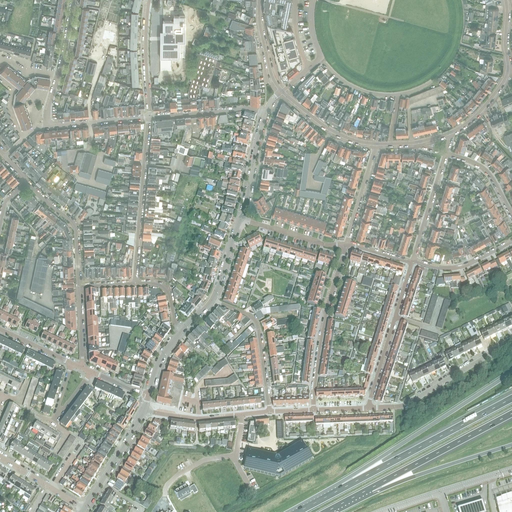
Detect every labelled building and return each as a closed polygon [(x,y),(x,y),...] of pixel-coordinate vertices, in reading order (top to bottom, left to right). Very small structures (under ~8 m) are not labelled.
[(263,0),(263,3),(264,3),(263,9),(265,10),(264,11),(263,11),(265,16),(266,16),(266,17),(265,18),(266,23),(267,23),(280,25),(287,27),(289,15),(291,0),(263,0)] [(495,8),(496,5),(486,5),(485,13),(498,14),(498,9),(495,8)] [(242,13),(240,18),(246,20),(246,21),(251,23),(253,17),(242,13)] [(163,49),(161,49),(161,59),(186,59),(185,17),(174,17),(174,22),(163,22),(163,49)] [(251,27),(251,26),(244,23),(238,22),(232,19),(229,28),(230,28),(235,30),(245,29),(245,33),(254,33),(254,27),(251,27)] [(497,29),(497,24),(486,23),(485,24),(485,26),(485,27),(482,27),(482,30),(493,31),(494,28),(497,29)] [(291,29),(267,24),(269,30),(268,31),(271,40),(270,40),(271,44),(270,44),(271,48),(272,47),(274,53),(272,53),(273,57),(275,57),(276,60),(277,62),(276,63),(277,66),(278,66),(279,69),(281,74),(279,75),(280,78),(282,78),(283,82),(302,66),(291,29)] [(486,38),(496,39),(496,34),(493,34),(493,31),(482,30),(482,33),(484,34),(484,35),(484,37),(484,38),(486,38)] [(481,43),(480,46),(485,46),(484,46),(492,47),(492,44),(495,45),(496,39),(486,38),(486,44),(481,43)] [(244,46),(240,46),(240,50),(248,50),(248,49),(256,48),(255,39),(244,40),(244,46)] [(16,43),(13,53),(19,54),(21,47),(21,44),(16,43)] [(248,50),(240,50),(240,54),(244,54),(244,57),(244,60),(249,60),(249,63),(257,62),(256,53),(256,48),(248,49),(248,50)] [(191,82),(198,84),(208,87),(218,58),(196,52),(189,73),(191,73),(189,81),(191,81),(191,82)] [(483,63),(492,65),(493,60),(490,59),(491,56),(480,54),(479,57),(481,58),(480,58),(480,59),(480,61),(480,62),(480,63),(483,63)] [(93,72),(95,63),(88,61),(86,71),(93,72)] [(492,70),(492,65),(483,63),(482,68),(480,68),(480,72),(486,74),(488,74),(489,69),(492,70)] [(19,88),(26,80),(7,64),(0,72),(19,88)] [(322,80),(327,76),(322,71),(317,75),(322,80)] [(297,98),(303,91),(316,76),(313,74),(308,77),(299,86),(299,87),(298,88),(293,94),(297,98)] [(485,81),(492,86),(496,81),(489,76),(485,75),(484,76),(487,78),(485,81)] [(327,76),(322,80),(326,85),(331,81),(327,76)] [(48,89),(50,79),(38,77),(37,80),(36,87),(48,89)] [(243,84),(242,84),(242,88),(248,88),(251,88),(251,87),(260,86),(259,77),(250,78),(250,80),(243,81),(243,84)] [(481,82),(479,80),(477,83),(480,85),(480,84),(489,91),(492,86),(485,81),(483,83),(482,82),(481,82)] [(24,102),(24,101),(28,97),(31,92),(35,87),(29,82),(27,81),(23,86),(20,90),(16,95),(17,96),(24,102)] [(474,81),(473,83),(476,87),(478,89),(477,91),(483,97),(487,93),(479,86),(480,85),(477,83),(474,81)] [(197,108),(196,99),(196,97),(196,94),(198,84),(191,82),(188,92),(189,98),(189,100),(190,100),(191,109),(197,108)] [(483,97),(477,91),(475,94),(470,90),(468,93),(469,94),(471,96),(471,95),(480,102),(483,97)] [(301,101),(308,94),(303,91),(297,98),(301,101)] [(260,94),(247,95),(247,98),(250,98),(250,105),(260,105),(260,94)] [(470,96),(471,96),(469,94),(466,96),(470,100),(468,102),(474,108),(478,104),(470,96)] [(107,116),(106,107),(108,100),(109,96),(106,95),(105,98),(106,98),(103,107),(100,107),(100,116),(107,116)] [(309,108),(316,98),(313,95),(310,99),(307,96),(302,102),(309,108)] [(507,99),(506,98),(502,100),(506,110),(511,107),(511,95),(509,97),(510,98),(507,99)] [(24,102),(17,96),(16,101),(15,106),(24,102)] [(113,106),(115,101),(116,98),(116,97),(114,96),(112,101),(108,100),(106,107),(107,107),(108,116),(114,115),(113,106)] [(189,100),(189,98),(181,99),(181,100),(177,100),(178,110),(191,109),(190,100),(189,100)] [(327,105),(320,116),(325,119),(331,109),(331,110),(332,109),(334,106),(330,104),(333,100),(331,98),(328,103),(327,105)] [(137,104),(139,100),(136,99),(134,104),(135,113),(141,113),(140,110),(144,109),(144,103),(140,104),(137,104)] [(315,101),(310,109),(315,113),(320,116),(327,105),(328,103),(323,100),(320,104),(317,103),(315,101)] [(465,104),(461,100),(459,102),(462,105),(463,105),(464,106),(463,106),(470,112),(474,108),(468,102),(465,104)] [(463,117),(468,114),(462,107),(461,106),(462,105),(459,102),(458,101),(456,102),(460,108),(458,110),(463,117)] [(23,129),(32,125),(24,102),(15,106),(14,106),(23,129)] [(282,103),(279,110),(294,115),(296,117),(298,115),(300,113),(297,111),(294,108),(292,110),(283,102),(282,103)] [(463,117),(458,110),(456,107),(453,109),(451,106),(449,108),(459,121),(463,117)] [(451,112),(449,113),(447,108),(444,110),(451,125),(456,122),(452,114),(451,112)] [(75,110),(75,118),(89,117),(88,109),(75,110)] [(331,110),(326,119),(330,122),(335,115),(336,113),(333,111),(334,110),(332,109),(331,110)] [(279,110),(277,115),(285,118),(292,121),(296,117),(294,115),(279,110)] [(335,115),(330,122),(335,125),(340,118),(343,112),(341,111),(337,116),(335,115)] [(254,122),(256,115),(245,112),(243,118),(242,117),(241,119),(244,120),(244,118),(245,119),(254,122)] [(340,118),(335,125),(343,129),(348,117),(350,113),(346,112),(343,119),(340,118)] [(503,116),(502,113),(498,114),(497,113),(493,115),(494,116),(490,118),(494,127),(497,125),(498,127),(499,127),(502,126),(502,125),(501,123),(504,122),(505,125),(510,123),(506,114),(503,116)] [(211,128),(213,128),(213,123),(216,123),(216,121),(217,121),(219,115),(210,116),(211,128)] [(277,115),(275,120),(283,123),(282,124),(286,125),(287,123),(286,122),(283,121),(285,118),(277,115)] [(198,126),(196,126),(196,131),(199,130),(199,128),(203,128),(204,126),(203,116),(198,117),(198,119),(197,119),(197,123),(198,123),(199,126),(198,126)] [(186,127),(185,129),(183,136),(185,137),(188,128),(188,126),(191,126),(191,125),(190,117),(185,118),(186,127)] [(348,117),(343,129),(348,131),(352,124),(349,123),(351,119),(348,117)] [(352,124),(348,131),(353,134),(354,133),(356,127),(360,118),(358,117),(357,119),(356,119),(354,125),(352,124)] [(175,128),(173,132),(177,133),(179,127),(183,127),(183,129),(185,129),(186,127),(185,118),(176,119),(175,128)] [(298,130),(305,121),(304,120),(305,119),(303,118),(302,118),(301,118),(297,123),(299,125),(297,127),(295,130),(297,132),(298,130)] [(168,136),(171,136),(170,129),(173,128),(175,128),(176,119),(167,120),(168,133),(168,136)] [(252,127),(254,122),(245,119),(243,124),(252,127)] [(275,120),(273,125),(286,131),(287,129),(281,127),(282,124),(275,120)] [(305,121),(298,130),(302,133),(309,125),(305,121)] [(429,121),(431,131),(437,130),(436,123),(433,124),(433,123),(432,121),(429,121)] [(478,126),(482,133),(487,130),(488,132),(489,131),(486,123),(485,121),(483,123),(482,122),(478,126)] [(379,138),(381,126),(381,123),(379,123),(378,127),(376,127),(376,125),(375,124),(374,128),(373,137),(379,138)] [(251,132),(252,127),(243,124),(242,130),(242,131),(244,132),(244,130),(251,132)] [(374,128),(375,124),(370,124),(370,127),(365,126),(364,133),(368,134),(368,136),(369,136),(369,137),(371,138),(371,137),(373,137),(374,128)] [(110,136),(108,142),(115,143),(117,133),(116,125),(109,125),(110,134),(110,136)] [(273,125),(270,131),(278,134),(279,131),(291,135),(292,133),(286,131),(273,125)] [(308,136),(314,128),(310,125),(304,132),(306,134),(304,137),(306,138),(307,137),(308,136)] [(104,134),(103,126),(94,127),(94,135),(104,134)] [(356,127),(354,133),(357,134),(356,134),(363,135),(364,127),(361,126),(361,128),(356,127)] [(381,126),(379,138),(384,139),(385,134),(388,134),(389,128),(381,126)] [(484,134),(482,133),(478,126),(473,129),(478,136),(481,134),(482,135),(484,134)] [(314,128),(308,136),(312,139),(318,132),(314,128)] [(479,138),(478,136),(473,129),(468,133),(473,140),(476,138),(477,139),(479,138)] [(30,137),(27,139),(30,143),(43,153),(45,151),(43,132),(36,132),(30,137)] [(234,134),(234,137),(249,140),(250,134),(241,132),(240,135),(234,134)] [(282,142),(282,140),(277,138),(278,135),(270,133),(268,138),(276,140),(282,142)] [(318,146),(325,138),(319,133),(313,139),(312,141),(313,142),(315,140),(318,142),(316,144),(318,146)] [(0,139),(3,144),(10,139),(7,134),(0,139)] [(249,140),(234,137),(233,137),(233,138),(237,139),(236,143),(247,146),(249,140)] [(459,143),(467,145),(468,142),(472,143),(472,141),(472,140),(461,137),(459,143)] [(275,144),(276,140),(268,138),(267,143),(276,146),(279,147),(279,145),(275,144)] [(10,139),(3,144),(6,148),(13,143),(10,139)] [(330,149),(334,142),(329,140),(326,147),(325,147),(321,154),(324,155),(327,148),(330,149)] [(334,142),(330,149),(333,151),(332,154),(331,154),(330,158),(332,159),(335,152),(338,144),(334,142)] [(466,149),(467,145),(459,143),(457,148),(456,148),(455,152),(464,154),(465,151),(471,153),(472,150),(466,149)] [(225,149),(246,154),(247,147),(233,144),(233,147),(226,146),(225,149)] [(485,159),(490,152),(487,150),(490,145),(488,144),(480,156),(485,159)] [(186,154),(188,148),(180,145),(178,152),(186,154)] [(280,156),(281,154),(280,154),(272,153),(273,146),(267,145),(265,154),(280,156)] [(343,155),(346,147),(340,145),(337,153),(336,152),(333,160),(340,163),(343,155)] [(14,158),(21,152),(19,150),(21,148),(20,146),(11,155),(14,158)] [(346,147),(343,155),(346,156),(344,161),(347,162),(351,149),(346,147)] [(30,154),(35,150),(33,148),(27,153),(17,162),(21,166),(30,157),(28,155),(30,153),(30,154)] [(225,149),(222,149),(218,148),(216,155),(220,155),(221,151),(227,153),(233,154),(232,158),(244,160),(246,154),(225,149)] [(497,155),(501,150),(499,148),(497,150),(495,149),(492,154),(490,152),(485,159),(489,162),(495,153),(497,155)] [(356,158),(357,154),(358,150),(353,149),(352,153),(351,153),(350,156),(352,157),(356,158)] [(142,157),(142,151),(133,150),(133,153),(134,153),(134,159),(139,160),(140,157),(142,157)] [(364,160),(367,152),(360,150),(358,155),(359,155),(358,158),(364,160)] [(494,167),(500,162),(498,159),(503,155),(501,154),(503,152),(501,150),(497,155),(498,156),(491,163),(494,167)] [(17,162),(27,153),(25,151),(22,154),(21,152),(14,158),(17,162)] [(84,161),(85,158),(87,152),(84,152),(83,157),(82,160),(81,163),(80,166),(79,170),(80,170),(82,171),(83,168),(83,164),(84,161)] [(384,166),(386,159),(387,152),(383,152),(382,153),(378,165),(384,166)] [(421,163),(424,155),(418,153),(415,161),(421,163)] [(190,165),(193,156),(187,154),(184,163),(190,165)] [(424,155),(421,163),(427,165),(430,156),(424,155)] [(24,169),(33,161),(34,160),(31,156),(30,157),(21,166),(24,169)] [(430,156),(427,165),(433,166),(435,158),(430,156)] [(228,163),(232,164),(243,166),(244,161),(229,158),(228,163)] [(356,158),(354,164),(362,166),(364,160),(358,158),(356,158)] [(508,165),(511,162),(511,161),(509,158),(502,164),(500,162),(494,167),(498,171),(507,163),(508,165)] [(27,173),(34,167),(36,165),(34,163),(37,161),(35,159),(34,160),(33,161),(24,169),(27,173)] [(501,177),(508,174),(507,171),(511,168),(511,167),(511,166),(511,165),(511,162),(508,165),(510,167),(499,173),(501,177)] [(39,165),(38,165),(37,166),(36,165),(34,167),(27,173),(31,177),(42,166),(44,164),(43,163),(42,163),(39,165)] [(231,170),(241,172),(243,166),(232,164),(231,167),(228,166),(227,169),(231,170)] [(352,172),(360,174),(361,169),(347,164),(345,166),(353,169),(352,172)] [(464,171),(464,168),(452,165),(450,170),(459,173),(460,169),(464,171)] [(41,171),(41,170),(43,168),(42,166),(31,177),(36,182),(44,173),(41,171)] [(286,176),(287,168),(284,167),(278,166),(277,175),(286,176)] [(377,171),(390,175),(390,173),(387,172),(388,168),(378,166),(377,171)] [(280,179),(281,177),(272,175),(273,172),(272,172),(273,169),(269,169),(269,168),(263,167),(262,177),(280,179)] [(6,168),(0,173),(0,176),(2,175),(4,177),(10,172),(6,168)] [(44,173),(36,182),(40,185),(46,178),(49,175),(47,173),(49,170),(47,168),(44,173)] [(428,180),(430,174),(422,172),(421,171),(419,170),(418,173),(419,174),(418,177),(420,178),(428,180)] [(457,180),(461,181),(463,177),(458,176),(459,173),(450,170),(448,176),(457,179),(457,180)] [(228,178),(230,179),(240,181),(242,173),(230,171),(228,178)] [(347,177),(358,180),(360,174),(352,172),(351,175),(346,174),(345,176),(347,177)] [(473,172),(471,177),(470,179),(475,185),(481,180),(477,175),(476,176),(473,172)] [(508,174),(501,177),(504,182),(511,177),(511,173),(511,172),(508,174)] [(6,186),(15,177),(14,176),(13,175),(13,174),(12,174),(11,173),(5,179),(8,182),(7,182),(5,184),(6,186)] [(53,173),(47,180),(46,178),(40,185),(44,189),(55,175),(53,173)] [(54,180),(57,176),(55,175),(44,189),(47,192),(53,185),(56,181),(54,180)] [(324,181),(323,183),(329,185),(331,177),(325,176),(324,181)] [(15,177),(6,186),(3,189),(5,190),(11,185),(13,187),(19,181),(19,180),(18,179),(17,179),(15,177)] [(356,187),(358,180),(347,177),(346,179),(349,180),(348,184),(356,187)] [(373,184),(381,186),(383,180),(374,178),(373,184)] [(412,180),(412,182),(417,184),(418,184),(419,183),(427,186),(428,180),(420,178),(419,181),(418,181),(418,182),(412,180)] [(60,184),(62,181),(63,181),(61,180),(55,186),(53,185),(47,192),(51,195),(60,184)] [(475,185),(479,189),(485,185),(481,180),(475,185)] [(55,198),(61,191),(58,189),(64,183),(62,181),(60,184),(51,195),(55,198)] [(273,192),(274,185),(261,183),(260,188),(266,189),(265,191),(273,192)] [(445,188),(454,191),(455,187),(456,187),(456,188),(458,189),(459,187),(447,183),(445,188)] [(354,195),(354,194),(355,193),(355,192),(355,191),(355,188),(348,186),(348,185),(344,184),(342,191),(344,192),(354,195)] [(380,192),(381,186),(373,184),(371,189),(380,192)] [(424,194),(426,188),(418,186),(418,184),(417,184),(417,186),(416,185),(415,187),(417,188),(416,192),(424,194)] [(59,201),(67,191),(70,188),(68,186),(63,193),(61,191),(55,198),(59,201)] [(481,196),(489,192),(486,187),(482,189),(479,192),(481,196)] [(66,196),(72,190),(70,188),(67,191),(59,201),(63,205),(68,198),(66,196)] [(457,192),(454,191),(445,188),(443,194),(452,196),(453,192),(454,193),(454,194),(456,194),(457,192)] [(27,204),(34,197),(30,193),(29,194),(27,191),(19,198),(22,201),(24,200),(27,204)] [(380,195),(379,194),(370,191),(369,197),(377,200),(378,197),(381,198),(382,196),(380,196),(380,195)] [(416,192),(414,198),(422,200),(424,194),(416,192)] [(476,205),(484,201),(492,197),(489,192),(481,196),(483,199),(475,203),(476,205)] [(349,195),(349,194),(346,193),(346,195),(345,194),(343,200),(351,203),(353,197),(349,195)] [(442,199),(450,202),(458,204),(459,202),(452,200),(452,201),(451,200),(452,196),(443,194),(442,199)] [(73,212),(78,205),(74,202),(76,199),(73,196),(70,200),(68,204),(71,206),(69,209),(73,212)] [(263,196),(262,196),(259,198),(254,201),(257,207),(266,202),(263,196)] [(34,197),(27,204),(30,207),(27,209),(30,212),(36,205),(35,204),(37,201),(34,197)] [(375,206),(376,203),(377,200),(369,197),(367,203),(375,206)] [(492,197),(484,201),(487,206),(494,202),(492,197)] [(442,199),(441,199),(440,202),(441,203),(440,205),(439,208),(448,211),(449,207),(452,208),(453,206),(449,205),(450,202),(442,199)] [(234,209),(235,204),(219,200),(219,203),(225,204),(224,207),(234,209)] [(349,209),(351,203),(343,200),(341,207),(349,209)] [(421,203),(412,201),(411,201),(410,203),(412,204),(411,207),(419,209),(421,203)] [(39,202),(32,212),(34,214),(36,212),(39,215),(45,207),(39,202)] [(266,210),(269,208),(266,202),(257,207),(260,213),(266,210)] [(489,212),(497,208),(494,203),(487,207),(488,210),(481,214),(483,216),(489,212)] [(78,205),(73,212),(78,215),(83,208),(78,205)] [(220,205),(218,208),(222,209),(221,212),(227,214),(227,216),(232,218),(234,209),(224,207),(223,207),(220,205)] [(366,205),(364,211),(373,214),(374,210),(379,212),(380,208),(376,207),(376,208),(366,205)] [(41,216),(35,224),(37,225),(38,225),(49,210),(45,207),(39,215),(41,216)] [(83,208),(78,215),(83,219),(84,217),(85,217),(86,217),(88,215),(91,215),(94,210),(90,207),(87,208),(85,210),(83,208)] [(279,219),(282,209),(276,207),(273,217),(279,219)] [(347,216),(349,210),(349,209),(341,207),(339,213),(347,216)] [(417,216),(419,209),(411,207),(410,211),(409,210),(408,212),(399,209),(398,212),(408,215),(409,215),(409,213),(417,216)] [(492,217),(500,213),(497,208),(489,212),(492,217)] [(285,221),(288,211),(282,209),(279,219),(285,221)] [(38,225),(37,225),(39,226),(44,219),(47,221),(53,214),(49,210),(38,225)] [(292,222),(295,212),(288,211),(285,221),(292,222)] [(364,211),(363,217),(373,220),(372,221),(375,222),(376,222),(377,218),(372,217),(373,214),(364,211)] [(436,217),(443,219),(444,215),(448,217),(449,214),(438,211),(436,217)] [(298,224),(301,214),(295,212),(292,222),(298,224)] [(407,216),(408,215),(398,212),(397,216),(408,219),(407,222),(415,225),(416,218),(407,216)] [(339,213),(337,220),(345,222),(347,216),(339,213)] [(500,213),(492,217),(494,220),(491,222),(492,225),(496,224),(495,223),(503,219),(500,213)] [(51,225),(57,217),(53,214),(47,221),(37,231),(39,233),(43,228),(48,223),(49,223),(51,225)] [(220,215),(217,221),(219,222),(221,223),(228,226),(232,218),(227,216),(222,214),(221,216),(220,215)] [(304,226),(307,216),(301,214),(298,224),(304,226)] [(311,228),(314,218),(307,216),(304,226),(311,228)] [(52,233),(62,221),(58,217),(52,225),(54,227),(51,232),(52,233)] [(442,223),(443,219),(436,217),(434,223),(445,227),(446,224),(442,223)] [(317,230),(320,220),(314,218),(311,228),(317,230)] [(368,228),(370,222),(362,219),(360,225),(368,228)] [(221,223),(219,222),(218,223),(213,220),(212,222),(218,225),(219,225),(220,225),(218,229),(226,233),(228,227),(221,224),(221,223)] [(324,232),(327,222),(320,220),(317,230),(324,232)] [(337,220),(335,226),(343,229),(345,222),(337,220)] [(62,221),(52,233),(54,235),(58,230),(60,232),(63,229),(66,224),(62,221)] [(496,231),(499,230),(506,226),(504,221),(496,224),(498,228),(495,229),(496,231)] [(400,227),(400,229),(404,230),(405,228),(413,231),(415,225),(407,222),(405,228),(400,227)] [(65,233),(63,234),(64,238),(72,238),(72,235),(66,224),(63,229),(65,233)] [(360,225),(358,231),(366,234),(371,235),(371,233),(367,232),(368,228),(360,225)] [(330,228),(329,231),(341,235),(343,229),(335,226),(334,229),(330,228)] [(502,235),(509,231),(506,226),(499,230),(496,231),(490,234),(493,240),(496,238),(494,235),(500,232),(502,235)] [(214,234),(210,232),(210,231),(205,228),(204,231),(212,235),(220,238),(223,240),(225,234),(216,230),(214,234)] [(431,233),(439,236),(440,232),(444,233),(444,231),(433,228),(431,233)] [(400,229),(399,231),(404,232),(402,238),(410,240),(412,234),(404,232),(404,230),(400,229)] [(358,231),(356,237),(369,242),(370,239),(365,238),(366,234),(358,231)] [(143,232),(143,240),(144,240),(144,242),(146,242),(152,243),(154,243),(151,240),(152,237),(151,236),(151,235),(162,236),(162,233),(143,232)] [(260,238),(257,233),(251,236),(256,245),(262,242),(261,241),(260,238)] [(384,246),(388,234),(385,233),(384,237),(380,236),(377,244),(384,246)] [(438,239),(439,236),(431,233),(429,238),(441,242),(442,240),(438,239)] [(218,251),(219,248),(222,242),(218,241),(220,238),(212,235),(207,247),(211,249),(218,251)] [(488,235),(485,236),(486,237),(483,238),(486,244),(491,241),(488,235)] [(250,249),(256,245),(251,236),(245,239),(248,245),(249,248),(250,249)] [(263,247),(262,251),(269,253),(269,252),(270,249),(273,239),(266,237),(263,247)] [(479,237),(476,239),(481,247),(486,244),(483,238),(481,240),(479,237)] [(408,246),(410,240),(402,238),(400,244),(408,246)] [(270,249),(269,252),(275,254),(276,251),(279,241),(273,239),(270,249)] [(392,249),(394,241),(388,239),(385,247),(392,249)] [(475,242),(475,243),(473,244),(476,250),(481,247),(476,239),(474,240),(475,242)] [(276,251),(275,254),(282,256),(283,253),(286,243),(279,241),(276,251)] [(471,241),(468,242),(469,245),(467,246),(470,252),(476,250),(473,244),(471,241)] [(426,248),(434,250),(435,247),(439,248),(439,245),(428,242),(426,248)] [(62,247),(54,247),(55,251),(58,251),(57,249),(72,249),(72,243),(62,244),(62,247)] [(289,255),(292,245),(286,243),(283,253),(289,255)] [(458,248),(460,256),(466,255),(463,243),(457,244),(458,248)] [(406,253),(408,246),(400,244),(398,250),(394,249),(393,252),(405,256),(406,253)] [(289,255),(288,258),(294,260),(295,257),(298,247),(292,245),(289,255)] [(460,256),(458,248),(454,249),(453,245),(451,246),(454,258),(460,256)] [(302,259),(305,249),(298,247),(295,257),(302,259)] [(438,260),(440,255),(433,253),(434,250),(426,248),(424,254),(429,255),(428,257),(438,260)] [(218,253),(218,251),(211,249),(209,252),(209,254),(211,254),(210,258),(218,260),(220,254),(218,253)] [(248,259),(250,252),(240,249),(238,255),(248,259)] [(308,261),(311,251),(305,249),(302,259),(308,261)] [(315,263),(318,253),(311,251),(308,261),(315,263)] [(324,263),(327,253),(320,251),(317,261),(324,263)] [(355,263),(358,253),(353,252),(350,262),(355,263)] [(40,253),(37,258),(43,259),(50,263),(52,260),(40,253)] [(331,265),(334,255),(327,253),(324,263),(331,265)] [(361,265),(364,255),(363,255),(358,253),(355,263),(361,265)] [(503,255),(506,262),(507,264),(509,267),(511,271),(511,265),(510,261),(509,261),(508,260),(511,258),(508,253),(503,255)] [(72,254),(63,254),(63,264),(73,264),(72,254)] [(238,255),(236,261),(246,265),(247,263),(248,264),(250,263),(251,260),(248,259),(238,255)] [(361,265),(358,274),(364,275),(365,272),(367,264),(369,257),(364,255),(361,265)] [(501,265),(506,262),(503,255),(497,258),(498,260),(495,261),(499,268),(502,267),(501,265)] [(204,264),(216,267),(218,260),(210,258),(208,257),(207,260),(209,260),(208,262),(205,261),(204,264)] [(370,257),(367,264),(373,266),(373,265),(375,259),(370,257)] [(140,266),(139,274),(145,275),(146,267),(146,263),(147,264),(148,258),(145,258),(145,262),(144,262),(143,266),(140,266)] [(373,266),(372,268),(375,269),(376,266),(379,267),(381,260),(375,259),(373,265),(373,266)] [(379,267),(379,268),(381,268),(382,267),(385,268),(387,262),(381,260),(379,267)] [(244,271),(246,265),(236,261),(234,268),(244,271)] [(497,266),(494,261),(489,264),(488,263),(481,267),(485,275),(487,274),(486,271),(491,268),(491,269),(492,268),(498,279),(502,277),(497,267),(497,266)] [(385,268),(384,272),(386,273),(387,269),(390,270),(391,270),(393,264),(387,262),(385,268)] [(175,273),(177,266),(176,266),(177,264),(173,263),(172,264),(171,268),(168,267),(167,277),(172,277),(173,272),(175,273)] [(203,263),(202,269),(214,272),(216,267),(204,264),(203,263)] [(0,264),(0,270),(3,271),(6,271),(9,272),(10,272),(11,269),(7,268),(7,266),(0,264)] [(390,270),(389,274),(392,274),(393,271),(396,272),(398,265),(393,264),(391,270),(390,270)] [(396,272),(396,273),(398,274),(399,273),(402,274),(404,267),(403,267),(404,266),(401,265),(401,266),(398,265),(396,272)] [(242,278),(244,271),(234,268),(232,274),(242,278)] [(414,276),(421,278),(423,272),(424,272),(425,269),(420,268),(419,270),(416,269),(414,276)] [(472,271),(476,277),(477,276),(477,275),(478,275),(480,277),(483,275),(479,268),(472,271)] [(202,269),(200,274),(204,275),(213,278),(214,272),(202,269)] [(482,289),(476,277),(472,271),(466,275),(468,280),(473,278),(476,285),(479,291),(482,289)] [(314,279),(324,281),(325,276),(316,273),(314,279)] [(200,279),(200,281),(203,282),(211,284),(213,278),(204,275),(203,280),(200,279)] [(239,285),(241,279),(231,275),(229,282),(239,285)] [(453,276),(454,288),(457,288),(457,282),(461,281),(462,292),(472,291),(468,282),(465,283),(465,278),(461,278),(461,275),(453,276)] [(398,286),(401,278),(395,276),(392,284),(398,286)] [(419,285),(421,278),(414,276),(412,283),(418,285),(419,285)] [(452,288),(454,288),(453,276),(444,277),(445,279),(438,280),(436,286),(445,285),(445,283),(451,282),(452,288)] [(354,290),(355,285),(355,284),(345,281),(344,287),(354,290)] [(200,289),(199,290),(206,295),(207,293),(211,284),(203,282),(199,289),(200,289)] [(237,292),(239,285),(229,282),(227,288),(237,292)] [(418,285),(412,283),(411,283),(409,289),(416,291),(418,285)] [(202,300),(206,295),(199,290),(193,286),(191,289),(193,291),(192,293),(195,295),(202,300)] [(389,293),(396,295),(398,288),(392,286),(389,293)] [(235,298),(237,292),(227,288),(225,294),(235,298)] [(414,298),(416,291),(409,289),(407,296),(414,298)] [(86,291),(86,298),(93,298),(93,294),(96,294),(96,293),(97,293),(97,290),(90,290),(86,290),(86,291)] [(149,299),(149,302),(153,301),(153,302),(165,300),(165,296),(157,290),(150,290),(151,297),(149,297),(150,299),(149,299)] [(185,301),(177,295),(173,291),(175,300),(177,300),(182,304),(183,303),(185,305),(183,307),(191,313),(194,309),(185,301)] [(394,301),(396,295),(389,293),(387,299),(394,301)] [(233,304),(235,298),(225,294),(223,301),(233,304)] [(195,309),(201,302),(201,301),(195,296),(189,303),(191,305),(195,309)] [(255,314),(260,311),(263,309),(262,306),(265,304),(265,303),(274,299),(272,297),(269,296),(263,299),(264,302),(252,309),(255,314)] [(412,305),(414,298),(407,296),(405,302),(412,305)] [(307,303),(317,306),(318,301),(308,298),(307,303)] [(392,308),(394,301),(387,299),(385,306),(392,308)] [(410,311),(412,305),(405,302),(403,309),(410,311)] [(390,315),(392,308),(385,306),(383,313),(390,315)] [(159,312),(152,313),(152,316),(156,315),(158,315),(158,314),(168,312),(167,310),(168,310),(168,308),(167,308),(167,307),(159,308),(159,312)] [(187,318),(191,313),(183,307),(180,311),(187,318)] [(232,326),(235,324),(233,322),(235,320),(237,314),(219,307),(216,310),(231,326),(232,326)] [(407,318),(410,311),(403,309),(401,316),(407,318)] [(229,327),(231,326),(216,310),(212,314),(219,321),(221,319),(223,321),(223,320),(229,327)] [(345,319),(346,314),(336,311),(335,316),(345,319)] [(388,321),(390,315),(383,313),(381,319),(388,321)] [(4,314),(1,320),(6,323),(9,316),(4,314)] [(211,315),(207,319),(217,329),(221,325),(211,315)] [(9,316),(6,323),(11,325),(14,319),(9,316)] [(75,317),(65,317),(66,324),(76,329),(75,317)] [(270,318),(261,323),(264,329),(264,331),(267,329),(266,327),(273,323),(274,325),(276,323),(276,321),(271,318),(270,318)] [(14,319),(11,325),(17,328),(20,321),(14,319)] [(29,320),(25,328),(29,329),(31,330),(30,330),(35,320),(34,319),(32,322),(29,320)] [(207,319),(203,322),(210,329),(212,327),(215,330),(217,329),(207,319)] [(386,328),(388,321),(381,319),(379,326),(386,328)] [(507,329),(511,326),(508,319),(503,322),(507,329)] [(35,320),(30,330),(31,330),(32,330),(32,331),(36,333),(39,325),(35,324),(37,321),(35,320)] [(152,320),(151,322),(160,329),(167,334),(171,330),(170,329),(170,328),(169,323),(162,324),(161,324),(159,323),(158,324),(157,324),(157,323),(157,322),(156,322),(155,322),(152,320)] [(399,328),(406,330),(408,323),(401,321),(399,328)] [(131,328),(133,330),(139,323),(131,322),(131,328)] [(501,332),(507,329),(503,322),(497,324),(501,332)] [(203,323),(199,327),(212,341),(213,341),(215,339),(208,332),(210,330),(203,323)] [(494,326),(493,324),(491,325),(492,327),(495,335),(501,332),(497,324),(494,326)] [(150,326),(148,328),(157,334),(163,339),(167,334),(160,329),(158,332),(153,329),(154,329),(150,326)] [(384,335),(386,328),(379,326),(377,333),(384,335)] [(199,327),(195,331),(204,340),(206,338),(207,340),(211,342),(212,341),(199,327)] [(490,337),(495,335),(492,327),(486,330),(490,337)] [(403,337),(406,330),(399,328),(397,335),(403,337)] [(147,329),(145,332),(160,343),(163,339),(157,334),(155,336),(151,333),(151,332),(147,329)] [(484,340),(490,337),(486,330),(480,333),(484,340)] [(195,331),(191,334),(197,340),(199,338),(208,348),(210,346),(204,340),(195,331)] [(144,341),(141,345),(153,354),(156,348),(157,347),(160,343),(145,332),(144,334),(152,340),(150,342),(149,342),(148,344),(144,341)] [(44,333),(41,339),(46,342),(49,335),(44,333)] [(382,341),(384,335),(377,333),(375,340),(382,341)] [(188,340),(186,342),(193,350),(194,350),(198,346),(203,351),(205,349),(197,340),(191,334),(187,338),(188,340)] [(52,344),(55,338),(49,335),(46,342),(52,344)] [(401,344),(403,337),(397,335),(395,341),(401,344)] [(57,347),(60,340),(55,338),(52,344),(57,347)] [(473,340),(476,348),(482,345),(478,338),(473,340)] [(8,349),(11,343),(5,340),(2,346),(8,349)] [(62,349),(65,343),(60,340),(57,347),(62,349)] [(379,348),(380,348),(382,341),(375,340),(373,346),(379,348)] [(471,350),(476,348),(473,340),(467,343),(471,350)] [(399,350),(401,344),(395,341),(393,348),(399,350)] [(182,344),(172,354),(174,355),(180,361),(185,355),(184,354),(188,350),(191,352),(193,350),(186,342),(183,345),(182,344)] [(15,352),(18,346),(11,343),(8,349),(15,352)] [(67,352),(70,345),(65,343),(62,349),(67,352)] [(465,353),(471,350),(467,343),(462,346),(465,353)] [(70,345),(67,352),(73,354),(76,348),(70,345)] [(18,346),(15,352),(22,356),(25,350),(18,346)] [(377,355),(379,348),(373,346),(371,353),(377,355)] [(460,356),(465,353),(462,346),(456,349),(460,356)] [(89,349),(88,349),(89,351),(89,354),(89,362),(96,365),(100,356),(99,356),(99,353),(99,351),(99,348),(89,349)] [(397,357),(399,350),(393,348),(390,355),(397,357)] [(454,359),(460,356),(456,349),(450,351),(454,359)] [(140,351),(139,353),(149,359),(150,357),(151,357),(152,356),(152,355),(152,354),(145,350),(143,353),(140,351)] [(32,361),(35,355),(28,351),(25,357),(32,361)] [(448,362),(454,359),(450,351),(445,354),(448,362)] [(139,353),(138,355),(141,357),(139,360),(146,364),(147,363),(148,362),(148,361),(149,359),(139,353)] [(375,361),(377,355),(371,353),(369,359),(375,361)] [(39,364),(42,358),(35,355),(32,361),(39,364)] [(170,364),(169,366),(181,370),(182,368),(180,368),(180,367),(178,366),(180,361),(174,355),(171,360),(170,361),(169,363),(170,364)] [(395,364),(397,357),(390,355),(388,361),(395,364)] [(101,367),(105,358),(100,356),(96,365),(101,367)] [(441,369),(446,366),(442,357),(436,360),(437,362),(441,369)] [(46,367),(48,361),(42,358),(39,364),(46,367)] [(105,369),(109,360),(105,358),(101,367),(105,369)] [(373,368),(375,361),(369,359),(367,366),(373,368)] [(110,371),(114,362),(109,360),(105,369),(110,371)] [(48,361),(46,367),(52,370),(55,364),(48,361)] [(392,370),(395,364),(388,361),(386,368),(392,370)] [(114,362),(110,371),(115,373),(118,374),(120,368),(119,368),(120,364),(114,362)] [(435,372),(441,369),(437,362),(431,365),(435,372)] [(430,375),(435,372),(431,365),(426,367),(430,375)] [(167,369),(167,370),(167,371),(175,374),(176,371),(183,374),(184,371),(181,370),(169,366),(168,368),(167,369)] [(371,375),(373,368),(367,366),(365,373),(371,375)] [(133,367),(131,371),(135,373),(135,374),(143,376),(143,375),(144,375),(144,373),(144,370),(133,367)] [(424,377),(430,375),(426,367),(420,370),(424,377)] [(390,377),(392,370),(386,368),(384,375),(390,377)] [(418,380),(424,377),(420,370),(415,373),(418,380)] [(54,379),(60,381),(63,373),(56,371),(54,379)] [(157,396),(156,403),(178,408),(182,386),(183,386),(184,378),(163,373),(158,397),(157,396)] [(413,383),(418,380),(415,373),(409,376),(413,383)] [(7,385),(10,378),(5,375),(1,382),(7,385)] [(388,383),(390,377),(384,375),(382,381),(388,383)] [(13,388),(16,381),(10,378),(7,385),(13,388)] [(58,388),(60,381),(54,379),(52,386),(58,388)] [(127,379),(126,381),(132,382),(131,386),(140,388),(140,387),(141,386),(140,385),(141,382),(127,379)] [(16,381),(13,388),(19,390),(22,383),(16,381)] [(386,390),(388,383),(382,381),(379,388),(386,390)] [(101,391),(104,385),(97,382),(94,388),(101,391)] [(365,396),(368,385),(366,384),(364,389),(360,389),(360,396),(365,396)] [(58,388),(52,386),(49,385),(47,392),(50,393),(56,395),(58,388)] [(108,394),(111,388),(104,385),(101,391),(108,394)] [(82,394),(88,398),(92,392),(87,388),(82,394)] [(115,397),(117,391),(111,388),(108,394),(115,397)] [(384,397),(386,390),(379,388),(377,395),(384,397)] [(117,391),(115,397),(122,400),(124,394),(117,391)] [(53,402),(56,395),(50,393),(47,400),(53,402)] [(83,404),(88,398),(82,394),(78,400),(83,404)] [(257,398),(254,399),(255,405),(261,404),(261,402),(264,402),(264,395),(259,395),(257,397),(257,398)] [(381,404),(384,397),(377,395),(375,401),(381,404)] [(131,403),(129,408),(131,409),(135,411),(139,404),(130,399),(129,402),(131,403)] [(51,409),(53,402),(47,400),(45,407),(51,409)] [(79,410),(83,404),(78,400),(74,406),(79,410)] [(7,410),(14,413),(16,407),(9,404),(7,410)] [(81,412),(79,410),(74,406),(69,412),(77,418),(81,412)] [(49,416),(51,409),(45,407),(43,414),(49,416)] [(127,413),(124,418),(127,421),(129,418),(130,418),(135,411),(131,409),(128,414),(127,413)] [(11,419),(14,413),(7,410),(4,416),(11,419)] [(72,423),(77,418),(69,412),(65,418),(70,422),(72,423)] [(9,425),(11,419),(4,416),(2,422),(9,425)] [(121,417),(117,424),(124,429),(128,421),(127,421),(124,418),(121,417)] [(66,428),(70,422),(65,418),(60,424),(66,428)] [(38,432),(42,426),(37,422),(36,423),(34,421),(30,427),(33,429),(38,432)] [(0,427),(6,430),(9,425),(2,422),(0,426),(0,427)] [(250,422),(247,442),(257,445),(255,426),(256,426),(255,424),(254,422),(250,422)] [(102,424),(101,426),(110,432),(108,435),(117,440),(120,435),(105,426),(102,424)] [(106,424),(105,426),(120,435),(123,430),(114,425),(113,428),(106,424)] [(157,429),(158,428),(151,424),(148,429),(154,433),(157,429)] [(44,436),(48,429),(42,426),(38,432),(44,436)] [(49,439),(53,432),(48,429),(44,436),(49,439)] [(155,433),(154,433),(148,429),(147,429),(146,429),(146,431),(146,432),(144,434),(152,439),(159,444),(160,442),(153,438),(155,433)] [(53,432),(49,439),(55,442),(57,443),(60,438),(58,436),(59,436),(53,432)] [(107,433),(105,436),(107,437),(105,439),(114,445),(117,440),(108,435),(107,433)] [(140,441),(148,445),(150,441),(154,443),(159,446),(160,445),(159,444),(152,439),(151,440),(143,435),(142,438),(141,437),(140,440),(141,440),(140,441)] [(100,441),(99,442),(102,444),(111,450),(114,445),(105,439),(103,443),(100,441)] [(98,441),(96,443),(101,446),(99,449),(108,454),(111,450),(102,444),(99,442),(98,441)] [(150,450),(151,447),(148,445),(140,441),(139,443),(138,442),(137,445),(137,446),(145,450),(147,448),(150,450)] [(248,449),(243,469),(280,477),(312,458),(302,441),(277,455),(248,449)] [(15,452),(20,445),(14,442),(10,449),(15,452)] [(21,455),(25,448),(20,445),(15,452),(21,455)] [(90,446),(88,449),(96,454),(105,459),(108,454),(99,449),(98,451),(90,446)] [(135,449),(134,451),(144,458),(145,456),(142,455),(144,451),(137,447),(136,447),(135,447),(135,449)] [(26,459),(31,452),(25,448),(21,455),(26,459)] [(131,455),(131,456),(139,461),(141,458),(143,459),(144,458),(134,451),(132,453),(131,455)] [(32,462),(36,455),(31,452),(26,459),(32,462)] [(93,455),(92,457),(102,464),(105,459),(96,454),(95,456),(93,455)] [(37,465),(41,458),(36,455),(32,462),(37,465)] [(86,458),(85,460),(99,469),(102,464),(92,457),(89,461),(88,461),(89,460),(86,458)] [(128,460),(127,462),(135,467),(138,469),(139,468),(138,467),(138,466),(136,465),(138,462),(130,457),(130,458),(129,458),(128,459),(128,460)] [(43,469),(47,462),(41,458),(37,465),(43,469)] [(84,459),(83,461),(88,464),(86,467),(87,468),(96,473),(99,469),(85,460),(84,459)] [(47,462),(43,469),(48,472),(52,465),(47,462)] [(125,465),(124,467),(134,473),(135,471),(133,469),(135,467),(127,462),(127,463),(126,463),(125,464),(125,465)] [(76,465),(75,467),(93,478),(96,473),(87,468),(86,471),(76,465)] [(74,466),(73,468),(83,475),(81,478),(90,483),(93,478),(75,467),(74,466)] [(121,472),(120,474),(128,479),(131,474),(123,469),(122,469),(122,470),(121,471),(121,472)] [(2,470),(0,473),(0,478),(3,480),(2,482),(4,484),(8,478),(6,476),(8,474),(2,470)] [(118,480),(115,483),(122,487),(126,481),(130,483),(131,481),(128,479),(120,474),(118,476),(117,477),(117,478),(117,479),(116,479),(118,480)] [(8,478),(4,484),(7,485),(8,484),(14,487),(18,480),(12,476),(11,479),(8,478)] [(73,476),(72,478),(87,488),(90,483),(81,478),(80,480),(73,476)] [(72,478),(71,480),(75,483),(73,486),(75,487),(84,492),(87,488),(72,478)] [(18,480),(14,487),(19,490),(24,483),(18,480)] [(24,483),(19,490),(25,494),(29,487),(24,483)] [(186,485),(174,492),(178,500),(179,499),(181,501),(185,499),(184,497),(191,493),(190,492),(192,491),(194,494),(197,492),(194,485),(190,487),(191,488),(189,489),(186,485)] [(68,486),(67,488),(81,497),(84,492),(75,487),(74,490),(68,486)] [(25,494),(23,496),(29,500),(35,490),(29,487),(25,494)] [(109,491),(106,495),(116,501),(117,499),(115,498),(116,495),(109,491)] [(511,511),(511,494),(501,498),(502,498),(503,504),(498,506),(499,511),(511,511)] [(106,495),(103,500),(111,504),(112,502),(114,504),(116,501),(106,495)] [(147,499),(142,507),(147,509),(152,502),(147,499)] [(103,500),(100,504),(108,509),(107,510),(110,511),(111,511),(114,509),(109,507),(111,504),(103,500)] [(486,511),(483,501),(473,504),(468,505),(458,509),(458,511),(486,511)]
